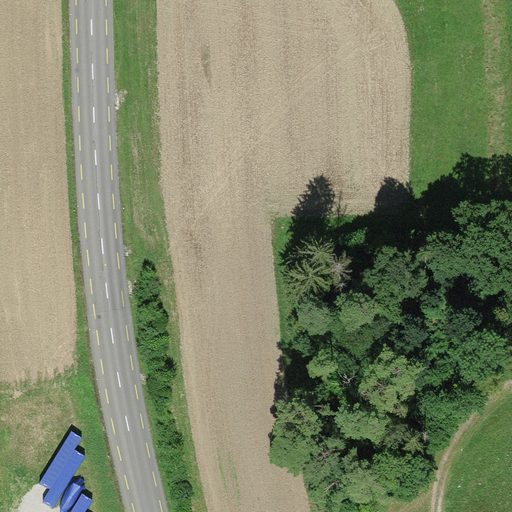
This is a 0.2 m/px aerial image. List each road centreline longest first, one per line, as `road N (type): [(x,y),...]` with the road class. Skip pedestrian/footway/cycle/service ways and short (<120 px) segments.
road 1 (secondary): [(150,511),(96,217),(87,0)]
road 2 (track): [(443,511),(451,463),(497,401),(511,395)]
